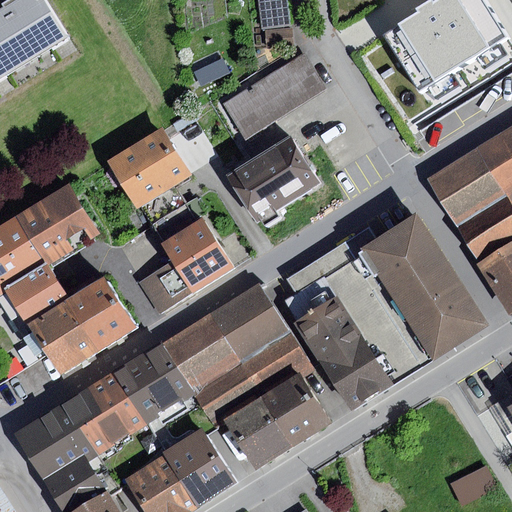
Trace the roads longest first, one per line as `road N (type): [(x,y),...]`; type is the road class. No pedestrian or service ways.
road 1 (residential): [(511,114),(0,426)]
road 2 (residential): [(224,511),(511,333)]
road 3 (unknown): [(275,260),(346,419)]
